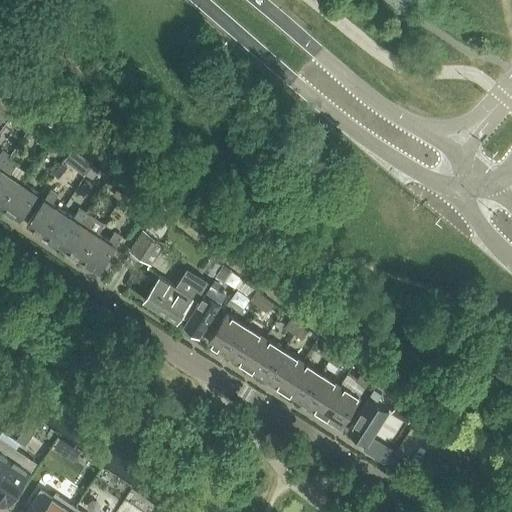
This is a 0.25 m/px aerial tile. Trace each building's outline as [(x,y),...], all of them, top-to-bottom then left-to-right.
[(0,117),(5,121),(17,105),(0,91),(0,117)] [(36,120),(22,109),(14,118),(28,129),(36,120)] [(46,142),(52,132),(44,126),(38,135),(46,142)] [(55,148),(61,138),(52,132),(46,142),(55,148)] [(74,151),(65,162),(77,171),(79,168),(85,160),(74,151)] [(86,173),(93,162),(87,158),(85,160),(79,168),(86,173)] [(0,205),(2,207),(20,182),(10,175),(16,166),(8,160),(1,170),(0,171),(0,205)] [(93,178),(101,168),(93,162),(86,173),(93,178)] [(20,220),(38,194),(20,182),(2,207),(20,220)] [(121,200),(128,189),(121,184),(113,194),(121,200)] [(45,236),(62,211),(52,204),(58,195),(50,189),(27,224),(45,236)] [(127,205),(135,195),(128,189),(121,200),(127,205)] [(64,249),(86,214),(79,209),(73,218),(62,211),(45,236),(64,249)] [(82,260),(98,235),(87,227),(93,218),(86,214),(64,249),(82,260)] [(165,243),(158,238),(168,223),(156,216),(147,231),(144,229),(141,235),(140,234),(129,251),(151,265),(165,243)] [(100,273),(116,248),(116,247),(122,238),(114,233),(108,241),(98,235),(82,260),(100,273)] [(220,283),(229,269),(224,266),(215,280),(220,283)] [(188,303),(193,296),(186,292),(193,283),(183,277),(177,286),(160,275),(144,300),(177,321),(181,314),(188,319),(195,308),(188,303)] [(266,295),(257,288),(256,289),(244,281),(238,290),(250,298),(259,305),(266,295)] [(199,336),(222,301),(221,301),(226,294),(211,285),(206,292),(205,292),(195,308),(188,319),(189,319),(184,326),(199,336)] [(267,311),(274,301),(266,295),(259,305),(267,311)] [(247,323),(228,311),(208,342),(228,354),(247,323)] [(294,332),(300,322),(292,315),(285,325),(294,332)] [(302,338),(310,329),(300,322),(294,332),(302,338)] [(246,366),(267,336),(247,323),(228,354),(246,366)] [(284,347),(267,336),(246,366),(265,378),(284,347)] [(331,360),(338,351),(328,343),(321,352),(331,360)] [(284,390),(304,359),(284,347),(265,378),(284,390)] [(338,365),(345,356),(338,351),(331,360),(338,365)] [(302,402),(323,372),(304,359),(284,390),(302,402)] [(365,386),(372,377),(363,370),(356,379),(365,386)] [(321,414),(341,383),(323,372),(302,402),(321,414)] [(340,426),(360,396),(341,383),(321,414),(340,426)] [(367,443),(389,410),(376,402),(382,393),(375,389),(348,431),(367,443)] [(408,423),(415,412),(400,402),(393,413),(408,423)] [(37,429),(27,423),(22,431),(31,437),(37,429)] [(26,445),(31,437),(22,431),(17,439),(26,445)] [(0,472),(16,449),(0,437),(0,472)] [(0,498),(8,504),(36,462),(16,449),(0,472),(0,498)] [(36,511),(43,511),(53,497),(41,489),(29,507),(36,511)] [(71,511),(76,506),(56,493),(53,497),(43,511),(71,511)]
